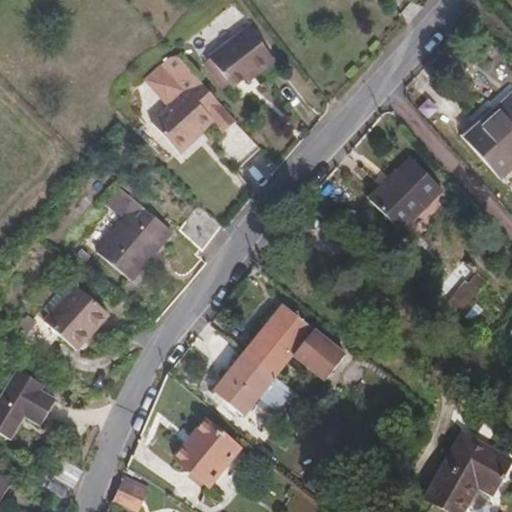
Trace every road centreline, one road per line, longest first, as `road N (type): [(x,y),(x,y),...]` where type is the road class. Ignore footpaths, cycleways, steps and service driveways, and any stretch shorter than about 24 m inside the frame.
road 1 (residential): [(382,73),(200,287),(133,389),(75,511)]
road 2 (residential): [(382,73),(511,229)]
